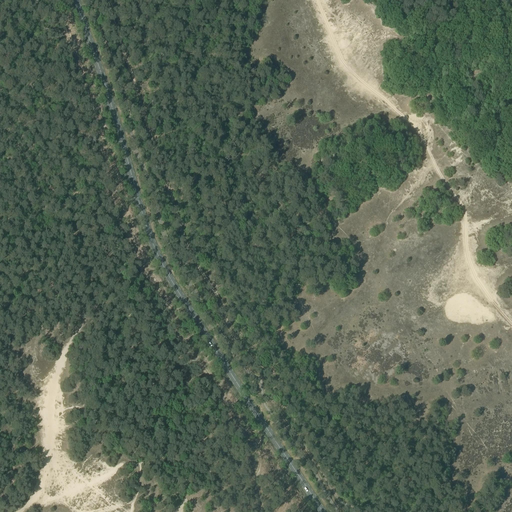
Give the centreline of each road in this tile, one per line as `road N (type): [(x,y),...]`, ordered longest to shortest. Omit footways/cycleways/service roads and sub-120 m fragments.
road 1 (primary): [(322,511),(154,249),(75,0)]
road 2 (track): [(319,0),(351,70),(422,135),(458,203),(481,284),(511,320)]
road 3 (track): [(109,0),(183,222),(252,349)]
